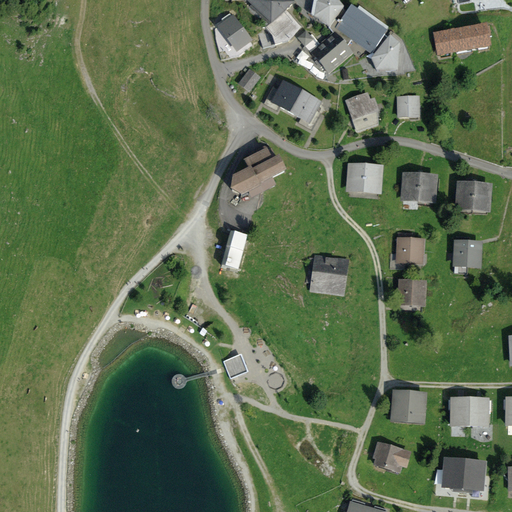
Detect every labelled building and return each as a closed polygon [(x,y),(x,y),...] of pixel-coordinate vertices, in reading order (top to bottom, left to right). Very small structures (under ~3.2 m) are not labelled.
[(252,0),(251,3),(261,13),(276,0),(252,0)] [(272,23),(287,9),(292,4),(288,0),(276,0),(261,13),(272,23)] [(344,9),(336,0),(320,0),(317,3),(314,17),(329,28),(343,10),(344,9)] [(387,33),(351,7),(347,13),(343,10),(329,28),(334,35),(335,34),(347,48),(352,40),(372,54),(372,52),(385,36),(387,33)] [(287,9),(272,23),(265,28),(271,35),(275,45),(289,41),(292,35),(297,30),(301,27),(287,9)] [(234,19),(221,29),(237,50),(250,41),(234,19)] [(436,36),(439,54),(488,45),(485,27),(436,36)] [(312,54),(319,48),(312,41),(313,40),(306,32),(298,39),(312,54)] [(386,38),(385,36),(372,52),(375,54),(371,60),(376,71),(398,72),(398,73),(415,71),(402,41),(391,32),(386,38)] [(322,67),(328,74),(352,53),(347,48),(335,34),(334,35),(319,48),(312,54),(318,61),(316,63),(317,64),(319,62),(321,66),(320,67),(320,68),(322,67)] [(249,91),(259,79),(250,72),(240,85),(249,91)] [(313,115),(319,104),(283,84),(277,95),(271,92),(267,100),(315,127),(319,118),(313,115)] [(347,102),(357,131),(376,124),(373,116),(376,115),(376,111),(377,111),(374,101),(369,102),(366,95),(347,102)] [(418,98),(399,99),(399,118),(418,118),(418,98)] [(249,156),(251,160),(267,152),(272,163),(276,161),(271,150),(265,148),(249,156)] [(233,180),(232,190),(232,191),(241,196),(258,187),(260,193),(274,186),(271,179),(285,172),(279,160),(276,161),(272,163),(267,152),(251,160),(245,162),(250,171),(233,180)] [(349,190),(364,191),(366,168),(362,168),(362,165),(357,165),(357,168),(350,167),(349,190)] [(369,169),(366,168),(364,191),(379,192),(380,169),(374,169),(374,166),(369,165),(369,169)] [(403,199),(418,200),(420,177),(416,177),(417,174),(412,174),(412,177),(405,176),(403,199)] [(424,178),(420,177),(418,200),(433,201),(435,178),(429,178),(429,175),(424,175),(424,178)] [(458,208),(473,209),(474,186),(471,186),(471,183),(466,183),(466,186),(459,185),(458,208)] [(478,187),(474,186),(473,209),(488,210),(489,188),(483,187),(483,184),(479,184),(478,187)] [(238,270),(247,237),(231,233),(222,266),(238,270)] [(411,235),(399,235),(398,262),(421,263),(422,243),(411,242),(411,235)] [(468,241),(456,240),(455,265),(456,265),(456,273),(465,273),(465,266),(479,266),(480,246),(468,245),(468,241)] [(316,259),(310,258),(307,282),(312,283),(311,290),(343,295),(348,262),(316,258),(316,259)] [(408,280),(401,280),(399,304),(423,305),(424,285),(407,284),(408,280)] [(240,355),(224,361),(230,378),(247,372),(240,355)] [(423,398),(396,396),(395,418),(421,420),(423,398)] [(469,426),(470,401),(448,401),(448,410),(452,410),(452,426),(469,426)] [(470,401),(469,426),(487,427),(487,411),(491,411),(491,401),(470,401)] [(379,454),(375,465),(392,470),(394,464),(405,467),(409,454),(378,445),(376,453),(379,454)] [(462,493),(465,463),(446,461),(444,487),(458,488),(458,493),(462,493)] [(465,463),(462,493),(467,493),(467,489),(482,490),(484,465),(465,463)] [(367,511),(368,510),(360,507),(361,503),(352,501),(349,511),(367,511)]
